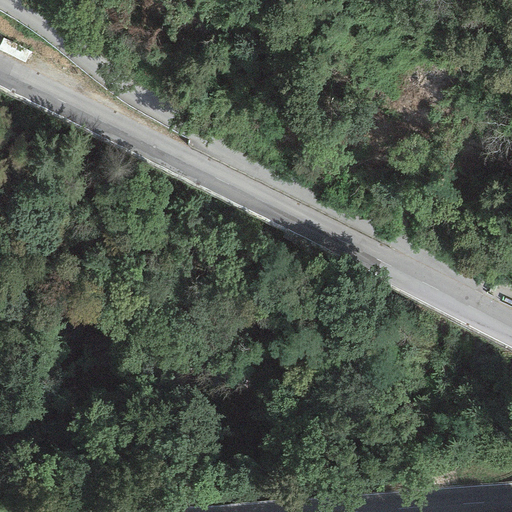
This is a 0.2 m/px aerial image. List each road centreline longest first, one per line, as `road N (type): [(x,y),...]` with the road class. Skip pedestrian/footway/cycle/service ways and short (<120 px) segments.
road 1 (residential): [(422,283),(427,254),(135,95),(1,0)]
road 2 (tertiary): [(422,283),(0,72)]
road 3 (tertiary): [(354,511),(511,501)]
